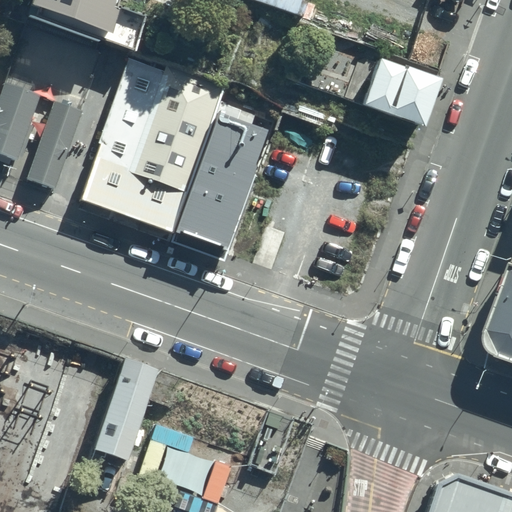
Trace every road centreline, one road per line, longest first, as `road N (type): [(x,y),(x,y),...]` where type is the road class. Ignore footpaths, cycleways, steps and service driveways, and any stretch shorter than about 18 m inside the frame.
road 1 (secondary): [(0,244),(400,384)]
road 2 (secondary): [(511,67),(400,384)]
road 3 (unclassified): [(400,384),(369,511)]
